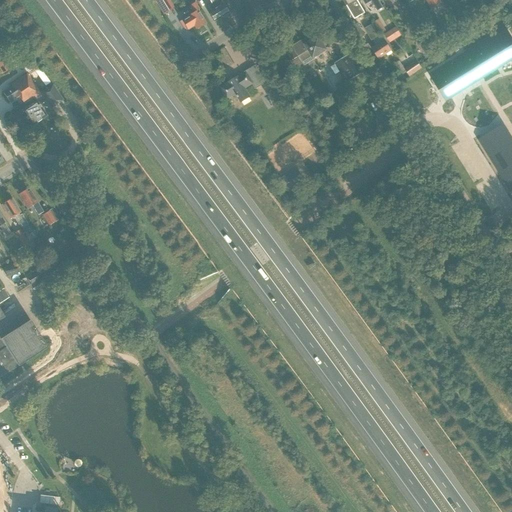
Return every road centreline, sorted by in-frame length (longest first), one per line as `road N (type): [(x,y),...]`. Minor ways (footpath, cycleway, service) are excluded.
road 1 (motorway): [(462,511),(85,0)]
road 2 (motorway): [(55,0),(432,511)]
road 3 (unclassified): [(509,270),(333,0)]
